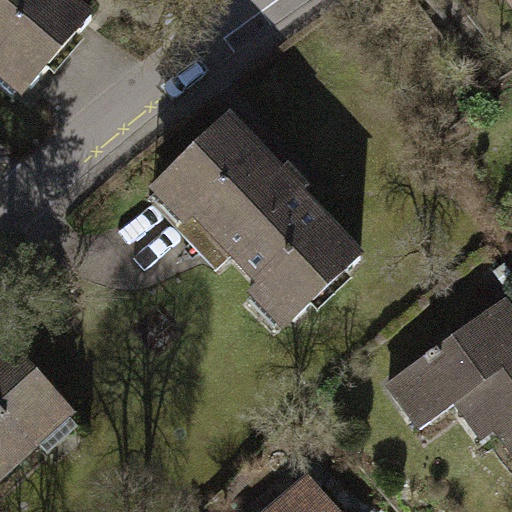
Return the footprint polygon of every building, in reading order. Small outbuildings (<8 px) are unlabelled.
[(0,0),(0,89),(21,107),(96,21),(72,0),(0,0)] [(511,0),(501,0),(511,14),(511,0)] [(285,174),(232,119),(150,197),(188,235),(194,229),(255,292),(248,299),(286,339),(368,261),(308,198),(318,188),(296,164),(285,174)] [(511,293),(508,287),(384,375),(431,442),(481,407),(511,450),(511,293)] [(0,491),(77,424),(0,337),(0,491)] [(355,511),(323,476),(283,511),(355,511)]
